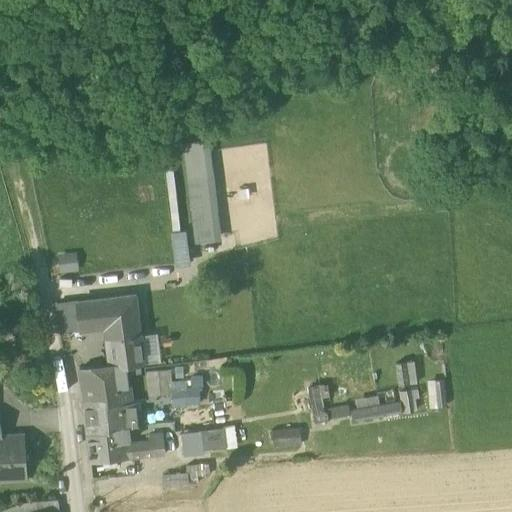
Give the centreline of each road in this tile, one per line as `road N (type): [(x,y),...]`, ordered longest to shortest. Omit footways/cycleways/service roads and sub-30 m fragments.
road 1 (track): [(316,0),(247,48),(148,11),(62,58),(12,154)]
road 2 (residential): [(77,511),(46,292)]
road 3 (track): [(46,292),(0,115)]
